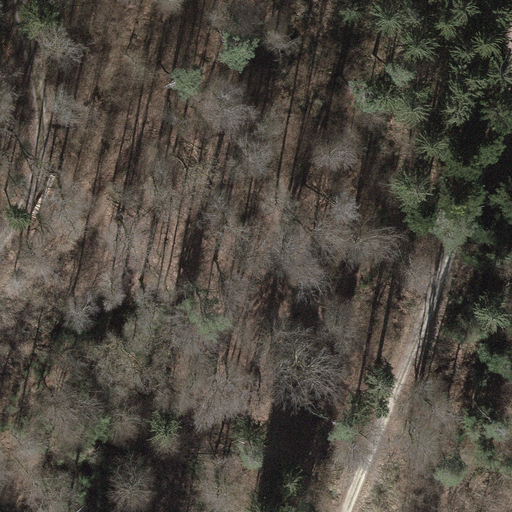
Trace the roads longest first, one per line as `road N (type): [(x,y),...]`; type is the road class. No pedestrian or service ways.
road 1 (track): [(511,0),(511,53),(494,148),(335,511)]
road 2 (track): [(18,0),(40,111),(36,178),(0,246)]
